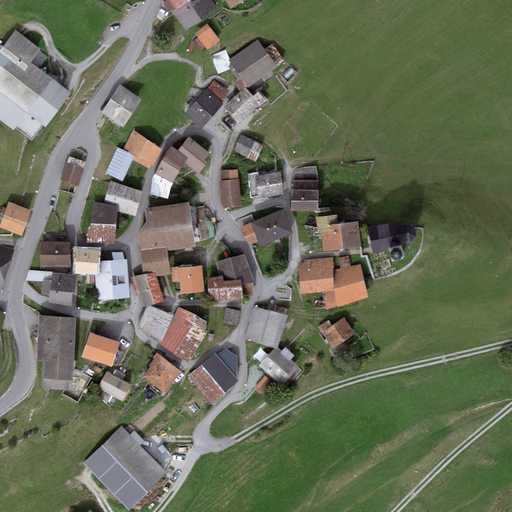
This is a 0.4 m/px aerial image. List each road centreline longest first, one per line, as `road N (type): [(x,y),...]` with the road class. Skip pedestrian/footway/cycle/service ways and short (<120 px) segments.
road 1 (track): [(511,341),(306,395),(235,439),(206,443),(155,511)]
road 2 (residential): [(84,122),(93,154),(72,221),(79,240),(106,246),(128,237),(160,154),(192,130),(216,146),(214,195),(225,217)]
road 3 (residential): [(252,302),(150,304),(91,316),(61,310),(16,284)]
road 4 (unclassified): [(84,122),(57,161),(16,284)]
road 5 (residential): [(225,217),(286,203),(292,267),(260,285)]
road 6 (track): [(394,511),(511,404)]
road 7 (residential): [(252,302),(240,333),(240,381),(204,425),(206,443)]
road 8 (track): [(216,165),(236,130),(266,138),(286,163),(286,203)]
road 9 (unclassified): [(154,0),(131,53),(84,122)]
